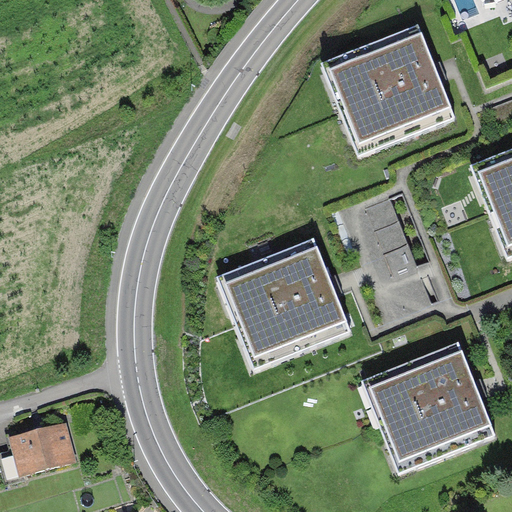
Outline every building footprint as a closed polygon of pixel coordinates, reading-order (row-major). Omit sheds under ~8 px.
[(419,30),(323,68),(359,160),(456,122),(419,30)] [(511,153),(471,170),(508,262),(511,260),(511,153)] [(313,243),(217,280),(254,374),(350,336),(313,243)] [(460,347),(362,385),(399,478),(497,439),(460,347)] [(73,431),(19,444),(28,485),(83,472),(73,431)]
